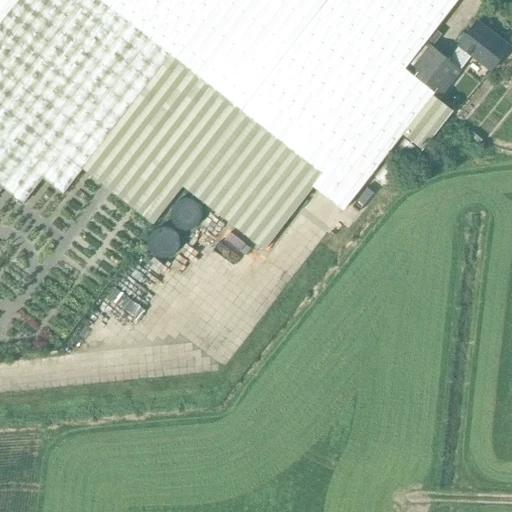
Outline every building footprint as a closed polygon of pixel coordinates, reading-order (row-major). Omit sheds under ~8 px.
[(0,0),(0,192),(4,187),(24,203),(43,178),(64,194),(83,168),(113,192),(153,225),(184,187),(265,250),(314,187),(344,210),(406,131),(427,148),(450,119),(455,111),(434,95),(436,93),(441,97),(462,70),(460,69),(449,60),(426,42),(458,0),(0,0)] [(478,22),(449,60),(460,69),(471,55),(491,71),(510,46),(478,22)] [(473,133),(467,140),(480,149),(485,143),(482,141),(483,140),(473,133)] [(113,200),(105,209),(112,214),(120,205),(113,200)] [(124,208),(117,218),(124,223),(131,214),(124,208)] [(138,216),(129,228),(139,236),(148,224),(138,216)] [(115,227),(108,236),(127,251),(134,241),(115,227)] [(161,251),(178,251),(177,230),(161,231),(161,251)] [(110,248),(105,255),(117,264),(122,257),(110,248)]
